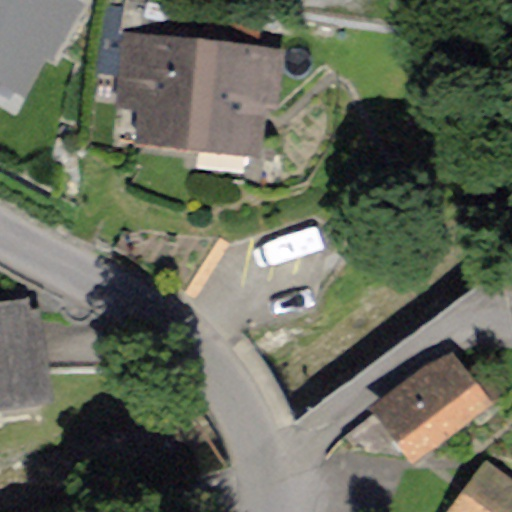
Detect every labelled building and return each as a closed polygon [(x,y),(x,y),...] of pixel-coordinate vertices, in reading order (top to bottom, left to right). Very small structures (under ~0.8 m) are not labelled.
[(0,0),(0,44),(21,57),(54,0),(0,0)] [(165,48),(135,45),(130,91),(161,94),(156,136),(254,146),(261,91),(253,90),(259,36),(168,26),(165,48)] [(221,235),(155,194),(122,247),(187,288),(221,235)] [(13,313),(0,314),(0,390),(24,387),(13,313)] [(469,381),(451,358),(384,410),(418,454),(481,405),(485,409),(503,395),(483,369),(469,381)] [(511,511),(511,488),(496,476),(472,506),(463,499),(453,511),(511,511)]
